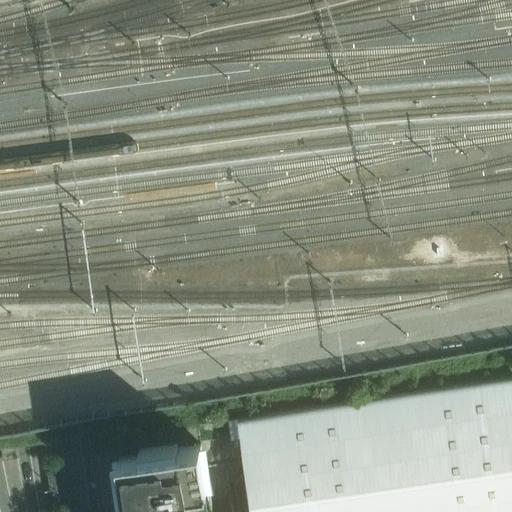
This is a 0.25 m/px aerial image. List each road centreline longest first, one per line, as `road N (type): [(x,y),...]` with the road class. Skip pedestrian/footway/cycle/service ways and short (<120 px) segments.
road 1 (primary): [(79,511),(0,39)]
road 2 (primary): [(37,511),(0,294)]
